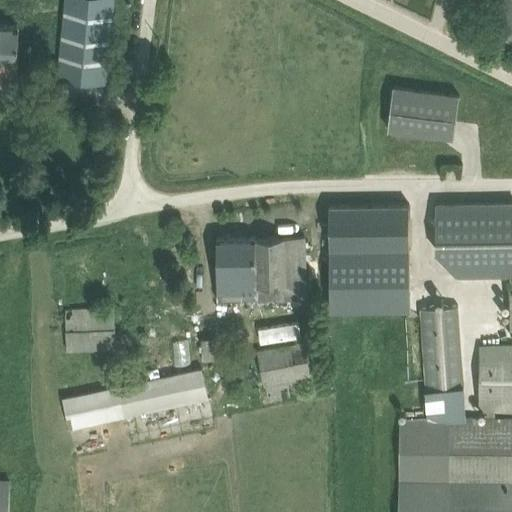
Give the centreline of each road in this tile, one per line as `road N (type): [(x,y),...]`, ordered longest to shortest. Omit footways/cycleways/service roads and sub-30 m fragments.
road 1 (unclassified): [(131,198),(386,175),(511,176)]
road 2 (unclassified): [(154,0),(131,198)]
road 3 (unclassified): [(511,78),(446,51),(364,0)]
road 4 (unclassified): [(0,225),(131,198)]
